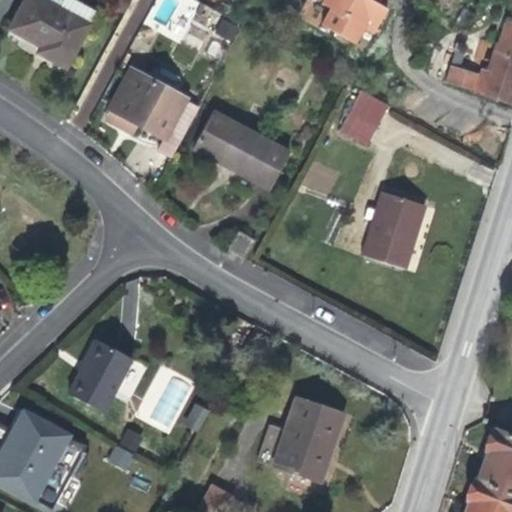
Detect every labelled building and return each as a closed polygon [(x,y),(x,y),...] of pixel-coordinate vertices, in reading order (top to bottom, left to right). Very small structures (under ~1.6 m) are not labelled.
[(49,51),(46,56),(66,68),(89,24),(59,8),(45,0),(23,0),(9,29),(40,46),(49,51)] [(62,0),(59,8),(89,24),(96,11),(75,0),(62,0)] [(330,9),(320,24),(354,43),(363,27),(373,33),(386,8),(377,3),(378,0),(322,0),(320,3),(330,9)] [(479,75),(450,65),(449,70),(445,80),(509,103),(511,94),(511,20),(506,19),(489,71),(481,68),(479,75)] [(215,34),(231,40),(236,26),(220,20),(215,34)] [(455,46),(454,51),(463,54),(466,45),(456,41),(455,46)] [(449,70),(450,65),(454,51),(455,46),(449,44),(442,67),(449,70)] [(37,52),(46,56),(49,51),(40,46),(37,52)] [(149,79),(175,93),(181,84),(179,76),(161,67),(154,69),(149,79)] [(110,109),(137,123),(164,138),(186,99),(175,93),(149,79),(130,69),(109,108),(110,109)] [(367,145),(388,105),(361,90),(339,130),(367,145)] [(132,134),(137,123),(110,109),(104,120),(132,134)] [(212,111),(193,147),(269,189),(289,152),(212,111)] [(329,196),(339,172),(312,160),(302,185),(329,196)] [(382,191),(377,209),(373,221),(362,256),(404,269),(425,204),(382,191)] [(373,221),(377,209),(367,207),(364,218),(373,221)] [(238,231),(229,249),(246,257),(254,239),(238,231)] [(96,339),(68,393),(102,412),(131,358),(96,339)] [(127,403),(146,365),(133,359),(115,397),(127,403)] [(296,396),(271,467),(318,483),(329,449),(331,450),(344,412),(296,396)] [(194,403),(182,424),(197,432),(209,411),(194,403)] [(22,411),(0,452),(0,481),(33,499),(68,436),(22,411)] [(511,511),(511,434),(491,426),(483,449),(486,450),(475,478),(473,477),(465,498),(467,499),(462,511),(511,511)] [(119,443),(133,453),(141,439),(127,430),(119,443)] [(106,460),(126,470),(134,455),(114,445),(106,460)] [(211,487),(198,511),(221,511),(229,496),(211,487)]
